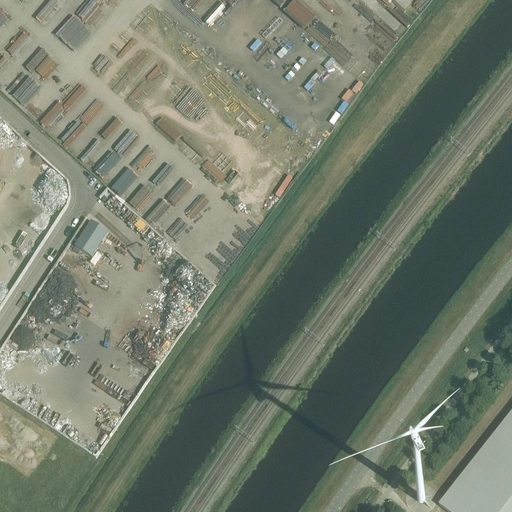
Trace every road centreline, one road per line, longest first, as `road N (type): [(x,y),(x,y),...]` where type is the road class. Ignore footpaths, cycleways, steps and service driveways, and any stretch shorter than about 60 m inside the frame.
road 1 (tertiary): [(332,511),(511,266)]
road 2 (unclassified): [(0,328),(81,196),(74,171),(0,105)]
road 3 (unknown): [(511,317),(371,511)]
